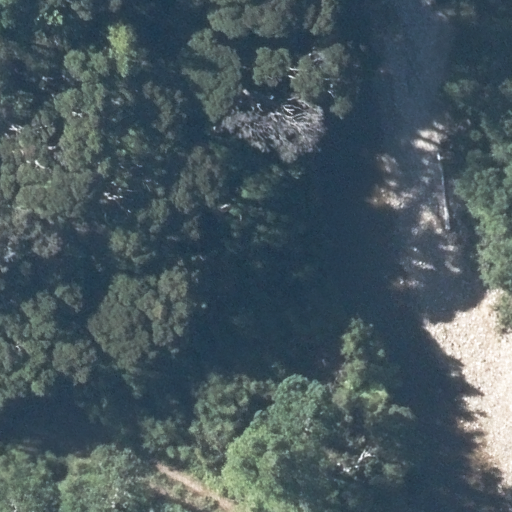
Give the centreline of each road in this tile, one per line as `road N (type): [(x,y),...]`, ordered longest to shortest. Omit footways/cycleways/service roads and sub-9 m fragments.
road 1 (track): [(0,421),(220,511)]
road 2 (track): [(402,511),(497,473),(511,445)]
